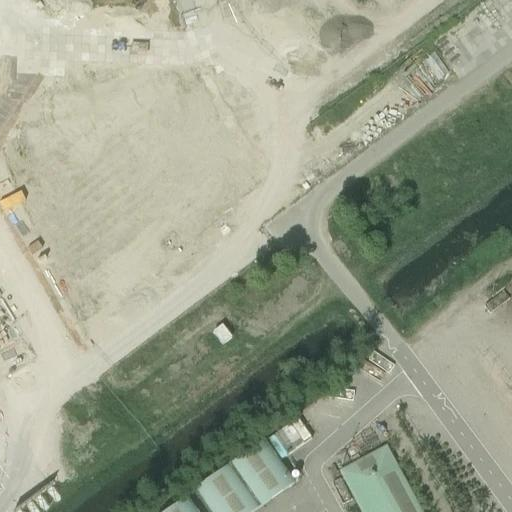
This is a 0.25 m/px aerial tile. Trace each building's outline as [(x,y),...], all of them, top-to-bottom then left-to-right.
[(114,0),(118,15),(162,3),(161,1),(160,1),(159,0),(114,0)] [(240,0),(243,6),(242,7),(243,9),(270,0),(240,0)] [(270,0),(243,9),(241,12),(244,18),(248,20),(251,32),(252,34),(293,19),(286,0),(270,0)] [(162,3),(118,15),(124,36),(167,23),(167,22),(165,22),(164,18),(166,17),(165,14),(164,14),(161,5),(162,4),(162,3)] [(60,19),(49,22),(51,34),(63,31),(60,19)] [(167,23),(124,36),(132,61),(174,46),(174,45),(172,46),(170,40),(172,39),(171,36),(167,25),(168,25),(167,23)] [(345,23),(334,28),(339,39),(350,34),(345,23)] [(63,31),(51,34),(54,45),(66,43),(63,31)] [(259,52),(256,53),(262,66),(265,65),(270,74),(309,54),(298,32),(258,50),(259,52)] [(350,34),(339,39),(345,50),(356,44),(350,34)] [(92,45),(82,48),(86,59),(97,56),(94,44),(92,45)] [(174,46),(132,61),(141,85),(183,69),(180,68),(178,62),(180,62),(179,58),(178,59),(175,48),(174,46)] [(380,50),(371,57),(378,66),(388,59),(380,50)] [(270,75),(267,77),(274,90),(277,88),(282,97),(320,76),(309,54),(270,74),(270,75)] [(388,59),(378,66),(385,76),(395,69),(388,59)] [(183,69),(141,85),(151,109),(191,91),(190,90),(189,90),(187,85),(189,84),(183,69)] [(385,76),(383,78),(392,90),(404,82),(395,69),(385,76)] [(37,70),(0,75),(0,102),(42,94),(37,70)] [(79,73),(68,76),(72,88),(83,84),(79,73)] [(283,98),(280,100),(287,112),(290,110),(296,119),(337,93),(337,92),(332,95),(320,76),(282,97),(283,98)] [(107,85),(96,89),(100,101),(111,96),(107,85)] [(191,91),(151,109),(162,133),(201,113),(202,110),(199,104),(196,103),(191,94),(191,92),(191,91)] [(86,93),(75,97),(79,109),(91,104),(86,93)] [(337,93),(296,119),(311,143),(335,125),(338,131),(344,126),(354,119),(337,93)] [(0,128),(47,117),(42,94),(0,102),(0,128)] [(111,96),(100,101),(104,112),(116,108),(111,96)] [(91,104),(79,109),(84,120),(95,116),(91,104)] [(201,113),(162,133),(174,155),(212,134),(213,131),(210,125),(206,124),(201,113)] [(0,128),(0,155),(53,139),(47,117),(0,128)] [(102,133),(91,138),(96,149),(107,144),(102,133)] [(212,134),(174,155),(174,156),(187,178),(224,155),(225,152),(221,146),(217,145),(212,137),(212,136),(212,134)] [(128,136),(117,141),(122,152),(131,148),(133,147),(128,136)] [(53,139),(0,155),(0,163),(6,181),(61,162),(53,139)] [(107,144),(96,149),(101,160),(112,155),(107,144)] [(131,148),(122,152),(128,163),(139,157),(133,147),(131,148)] [(224,155),(187,178),(200,199),(196,202),(197,202),(237,175),(237,172),(234,166),(230,165),(224,155)] [(61,162),(6,181),(15,205),(69,183),(61,162)] [(120,171),(110,177),(116,187),(126,182),(120,171)] [(237,175),(197,202),(212,225),(251,196),(237,175)] [(126,182),(116,187),(121,198),(132,192),(126,182)] [(69,183),(15,205),(25,229),(78,205),(69,183)] [(153,184),(143,191),(149,201),(153,199),(160,194),(153,184)] [(153,199),(149,201),(156,211),(166,205),(160,194),(153,199)] [(78,205),(25,229),(26,231),(26,234),(27,237),(29,240),(32,242),(37,252),(88,226),(78,205)] [(141,208),(131,214),(138,224),(148,218),(141,208)] [(174,217),(165,225),(172,234),(182,227),(174,217)] [(148,218),(138,224),(144,234),(154,228),(148,218)] [(88,226),(37,252),(49,274),(46,276),(47,276),(99,246),(88,226)] [(161,234),(149,242),(165,264),(176,255),(161,234)] [(99,246),(47,276),(60,299),(111,266),(99,246)] [(111,266),(60,299),(75,322),(77,320),(81,326),(100,312),(97,308),(126,289),(111,266)] [(254,511),(293,485),(267,446),(263,442),(195,490),(210,511),(254,511)] [(420,511),(385,447),(339,472),(360,511),(420,511)] [(195,511),(186,499),(167,511),(195,511)]
